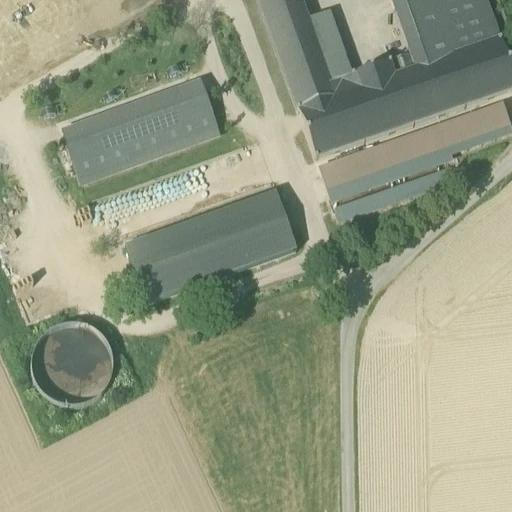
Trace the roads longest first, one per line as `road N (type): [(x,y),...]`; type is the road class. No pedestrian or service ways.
road 1 (residential): [(349,511),(347,345),(361,308),(388,271),(511,156)]
road 2 (track): [(233,0),(361,308)]
road 3 (track): [(0,113),(205,0)]
road 4 (unknown): [(191,8),(212,86),(239,125),(293,144)]
